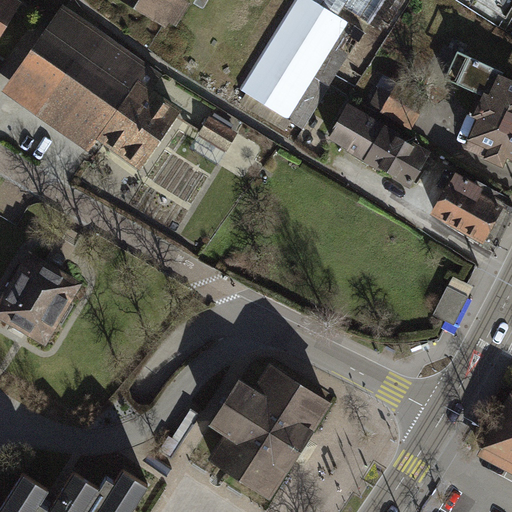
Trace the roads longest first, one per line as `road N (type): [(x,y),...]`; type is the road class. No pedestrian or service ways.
road 1 (residential): [(443,417),(239,312),(215,284),(0,158)]
road 2 (secondary): [(443,417),(504,303)]
